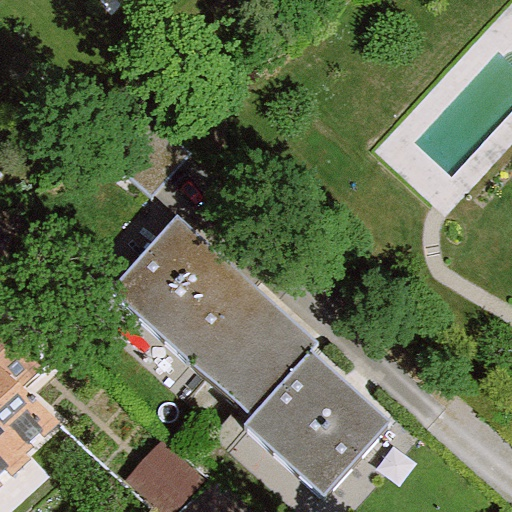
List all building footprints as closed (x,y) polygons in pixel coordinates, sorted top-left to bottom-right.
[(112,159),(151,195),(168,176),(191,151),(152,115),(112,159)] [(323,503),(388,429),(307,357),(314,348),(178,228),(113,300),(248,421),(241,429),(323,503)] [(0,397),(38,363),(0,321),(0,476),(22,457),(0,432),(0,397)] [(181,511),(206,487),(163,446),(126,484),(155,511),(181,511)] [(242,511),(220,490),(198,511),(242,511)]
